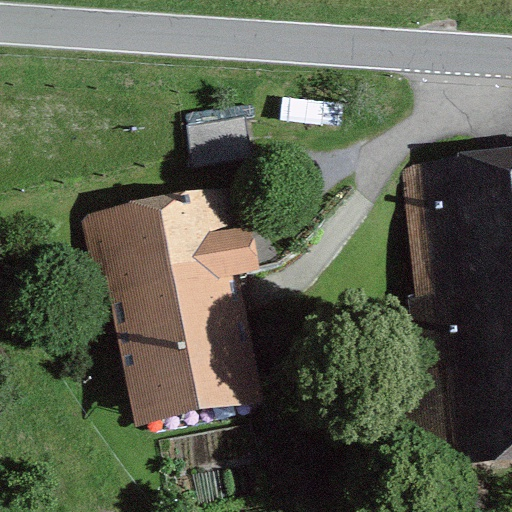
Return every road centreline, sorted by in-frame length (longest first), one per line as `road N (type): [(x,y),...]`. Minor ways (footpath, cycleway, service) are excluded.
road 1 (unclassified): [(0,18),(511,54)]
road 2 (unknown): [(320,217),(376,146),(423,48)]
